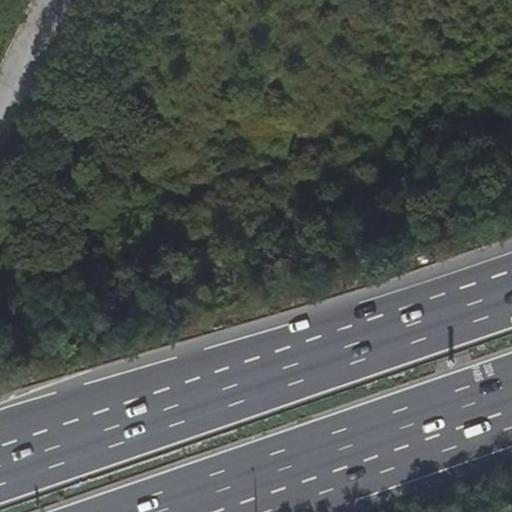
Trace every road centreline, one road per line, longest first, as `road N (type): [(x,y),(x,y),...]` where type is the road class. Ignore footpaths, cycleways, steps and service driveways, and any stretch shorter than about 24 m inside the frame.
road 1 (motorway): [(511,290),(0,462)]
road 2 (motorway): [(171,511),(511,393)]
